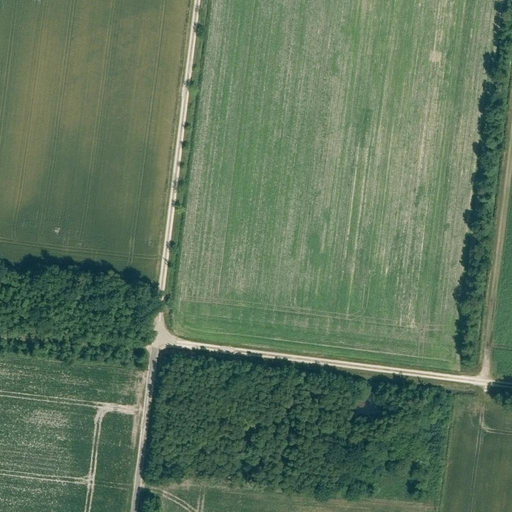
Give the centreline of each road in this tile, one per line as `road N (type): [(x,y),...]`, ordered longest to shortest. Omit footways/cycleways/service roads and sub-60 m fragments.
road 1 (track): [(134,511),(196,0)]
road 2 (track): [(155,340),(511,386)]
road 3 (track): [(511,140),(482,382)]
